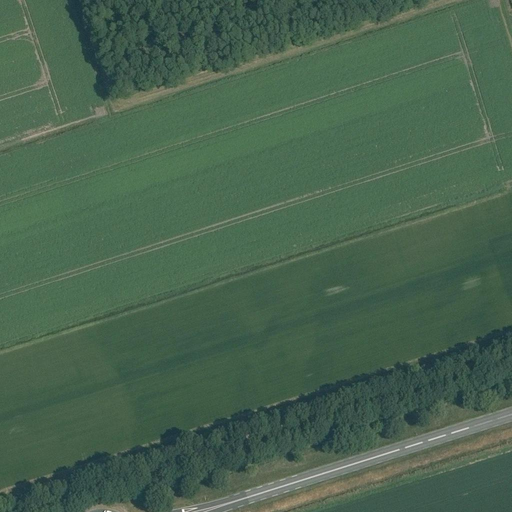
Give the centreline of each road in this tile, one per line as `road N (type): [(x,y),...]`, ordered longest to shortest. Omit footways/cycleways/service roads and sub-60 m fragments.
road 1 (track): [(37,511),(511,364)]
road 2 (primary): [(206,511),(511,415)]
